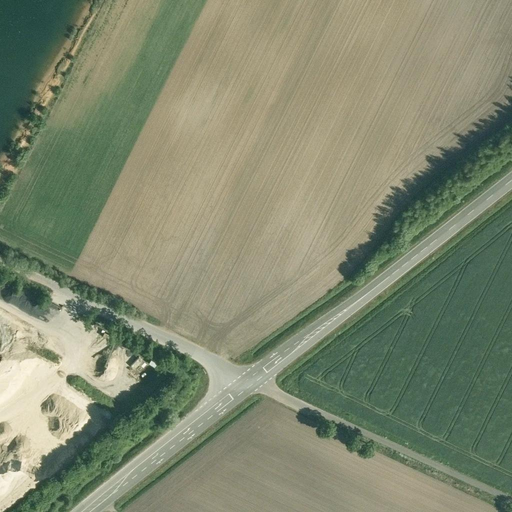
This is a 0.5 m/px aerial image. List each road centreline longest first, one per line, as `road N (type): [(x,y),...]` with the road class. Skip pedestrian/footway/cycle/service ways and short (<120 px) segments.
road 1 (unclassified): [(258,383),(511,505)]
road 2 (residential): [(245,377),(0,260)]
road 3 (primary): [(245,377),(75,511)]
road 4 (primary): [(92,511),(258,383)]
road 5 (primary): [(373,288),(511,179)]
road 6 (primary): [(373,288),(245,377)]
road 7 (primary): [(258,383),(373,288)]
